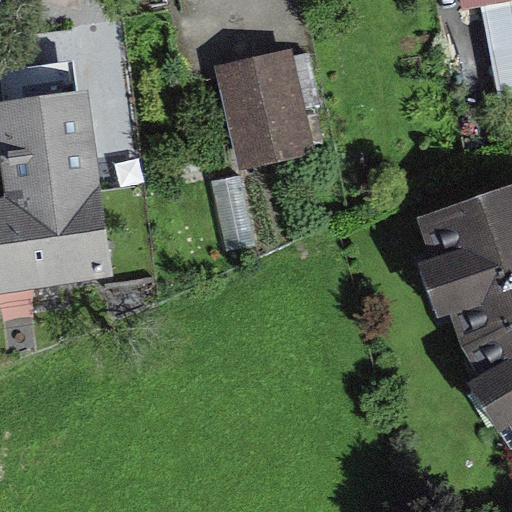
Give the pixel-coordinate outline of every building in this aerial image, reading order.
[(511,0),(467,0),(470,13),(482,10),(511,4),(511,0)] [(511,4),(482,10),(499,101),(511,98),(511,4)] [(289,52),(216,70),(240,170),(313,153),(289,52)] [(92,91),(0,103),(13,198),(0,199),(0,291),(117,275),(92,91)] [(253,246),(239,179),(212,185),(226,252),(253,246)] [(511,188),(426,218),(440,258),(426,264),(445,318),(459,312),(490,377),(478,384),(509,435),(511,433),(511,188)]
